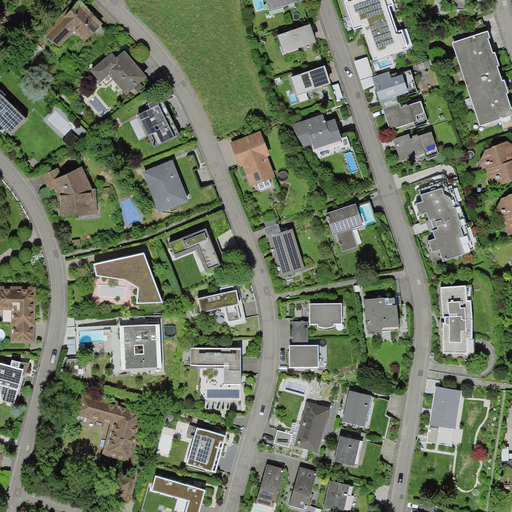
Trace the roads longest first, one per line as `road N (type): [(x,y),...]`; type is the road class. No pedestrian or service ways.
road 1 (residential): [(112,0),(173,73),(265,298),(270,359),(229,511)]
road 2 (residential): [(397,511),(420,335),(415,270),(324,0)]
road 3 (residential): [(0,161),(49,239),(58,299),(18,489)]
